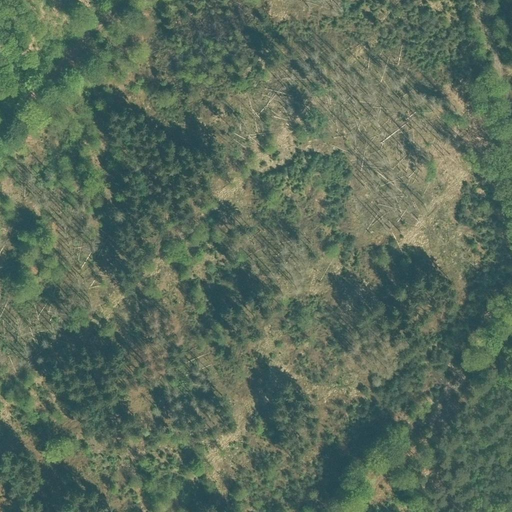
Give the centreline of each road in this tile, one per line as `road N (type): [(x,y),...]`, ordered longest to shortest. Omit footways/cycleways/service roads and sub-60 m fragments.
road 1 (track): [(511,331),(454,382),(356,511)]
road 2 (track): [(0,123),(124,0)]
road 3 (track): [(511,125),(481,0)]
